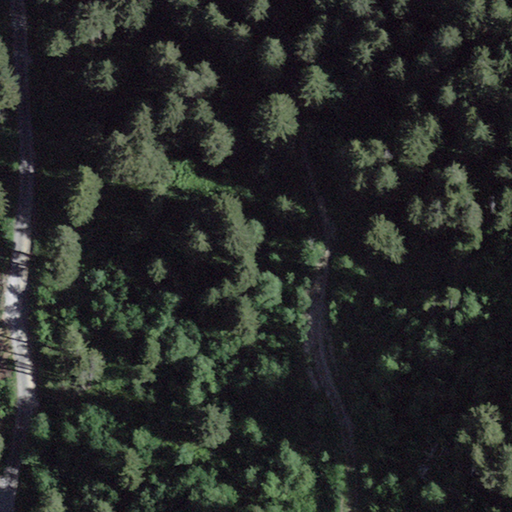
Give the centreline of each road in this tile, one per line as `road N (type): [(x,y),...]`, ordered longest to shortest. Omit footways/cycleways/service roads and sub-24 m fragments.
road 1 (track): [(350,511),(350,465),(315,355),(318,248),(310,188),(285,65),(258,0)]
road 2 (track): [(1,511),(22,399),(24,146),(13,0)]
